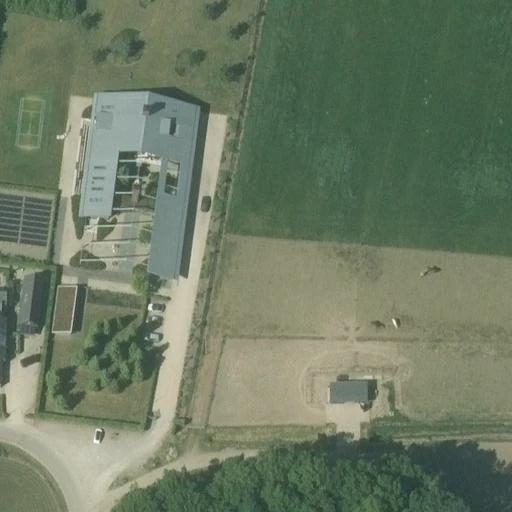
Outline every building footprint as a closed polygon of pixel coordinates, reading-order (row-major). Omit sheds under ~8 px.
[(84,217),(114,221),(123,152),(163,157),(162,163),(187,166),(193,118),(170,115),(168,130),(120,124),(122,109),(98,106),(94,142),(105,143),(102,168),(91,167),(84,217)] [(43,283),(24,281),(18,328),(37,331),(43,283)] [(55,305),(74,307),(76,290),(57,288),(55,305)] [(72,321),(53,319),(51,335),(70,338),(72,321)] [(329,401),(366,400),(366,387),(328,387),(329,401)]
